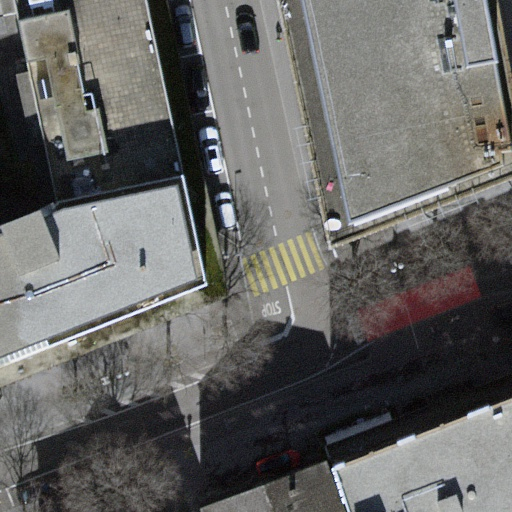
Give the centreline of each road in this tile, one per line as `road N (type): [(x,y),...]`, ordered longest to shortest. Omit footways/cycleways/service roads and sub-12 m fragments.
road 1 (secondary): [(311,372),(283,298),(222,0)]
road 2 (secondary): [(0,495),(311,372)]
road 3 (residential): [(311,372),(511,292)]
